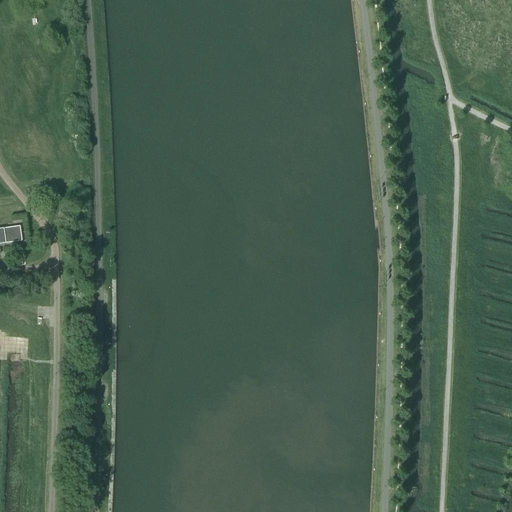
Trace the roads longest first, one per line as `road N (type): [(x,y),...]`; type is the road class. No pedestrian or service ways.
road 1 (unclassified): [(360,0),(388,240),(381,511)]
road 2 (unclassified): [(95,511),(99,311),(86,0)]
